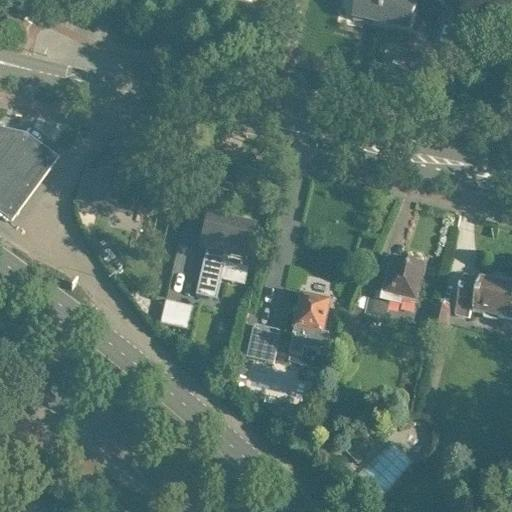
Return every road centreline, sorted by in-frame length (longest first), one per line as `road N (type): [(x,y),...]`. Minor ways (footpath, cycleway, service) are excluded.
road 1 (tertiary): [(511,181),(70,77)]
road 2 (secondary): [(289,511),(225,446),(0,262)]
road 3 (secondary): [(0,349),(198,511)]
